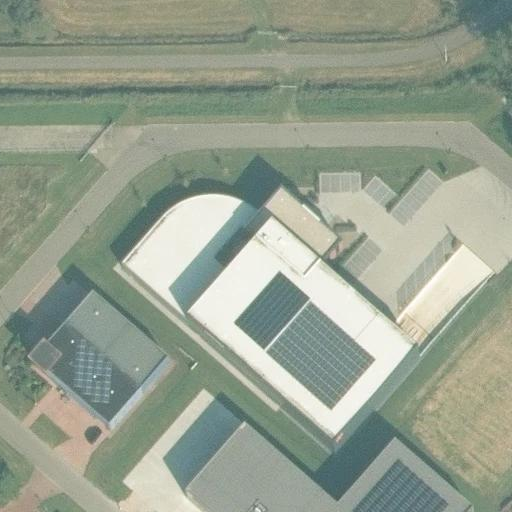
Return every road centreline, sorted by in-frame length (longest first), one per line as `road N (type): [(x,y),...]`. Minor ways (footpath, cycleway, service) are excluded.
road 1 (unclassified): [(0,310),(136,157),(176,137),(434,134),(462,139),(511,177)]
road 2 (unclassified): [(0,64),(383,59),(453,42),(511,3)]
road 3 (unclassified): [(104,511),(0,420)]
